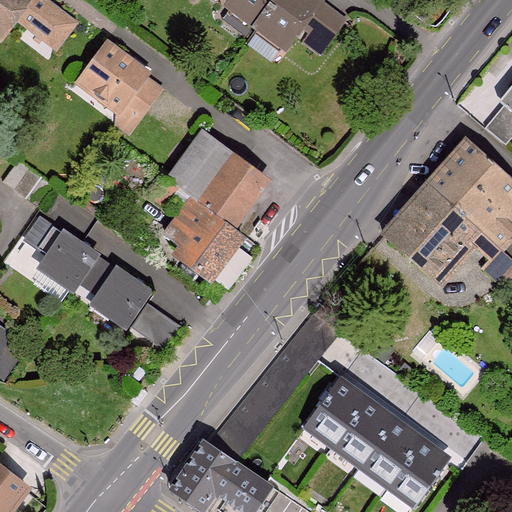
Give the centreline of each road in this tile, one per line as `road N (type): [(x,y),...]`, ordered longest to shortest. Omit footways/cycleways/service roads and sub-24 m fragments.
road 1 (primary): [(115,493),(427,92)]
road 2 (unclassified): [(115,493),(0,423)]
